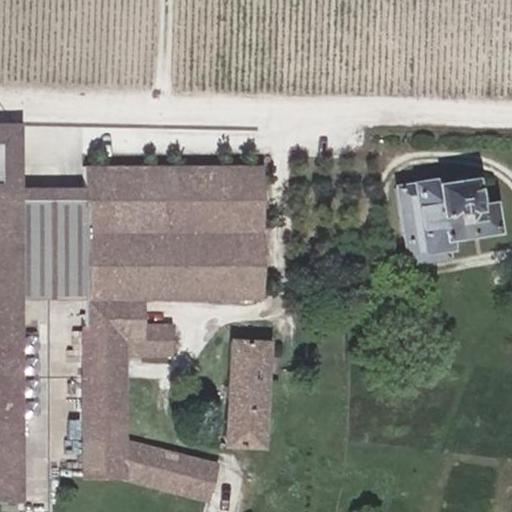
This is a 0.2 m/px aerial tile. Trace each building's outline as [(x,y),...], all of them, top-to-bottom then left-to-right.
[(0,197),(27,197),(25,137),(0,137),(0,197)] [(94,251),(96,311),(101,490),(209,511),(222,511),(230,485),(136,458),(134,369),(184,366),(183,339),(158,339),(156,312),(270,310),(269,173),(169,175),(169,250),(152,250),(94,251)] [(94,176),(94,209),(94,251),(152,250),(169,250),(169,175),(94,176)] [(433,261),(453,258),(453,251),(501,242),(494,215),(491,216),(482,218),(475,194),(471,180),(463,181),(462,186),(445,190),(440,187),(399,194),(415,275),(434,271),(433,261)] [(491,216),(485,193),(475,194),(482,218),(491,216)] [(27,208),(27,197),(0,197),(0,511),(31,511),(30,351),(27,333),(20,298),(20,296),(21,252),(27,252),(27,208)] [(27,252),(94,251),(94,209),(27,208),(27,252)] [(27,252),(29,313),(96,311),(94,251),(27,252)] [(29,313),(27,252),(21,252),(20,296),(20,298),(27,333),(30,351),(29,313)] [(433,261),(434,271),(453,268),(453,258),(433,261)] [(238,360),(239,462),(274,464),(276,361),(238,360)]
